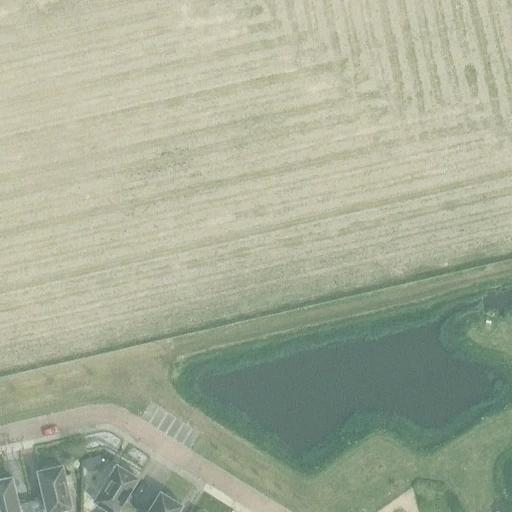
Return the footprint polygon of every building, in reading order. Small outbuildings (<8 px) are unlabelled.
[(87,423),(87,433),(107,434),(107,423),(87,423)] [(71,508),(69,498),(76,496),(71,474),(64,476),(62,465),(56,467),(56,464),(42,467),(43,470),(37,471),(43,498),(31,501),(33,511),(57,511),(71,508)] [(123,501),(138,478),(133,475),(134,473),(122,465),(121,468),(116,465),(93,501),(106,509),(105,511),(131,511),(134,508),(133,508),(123,501)] [(18,504),(11,477),(0,479),(0,511),(33,511),(31,501),(30,501),(30,502),(18,504)] [(177,502),(178,500),(166,493),(165,495),(160,492),(147,511),(139,511),(135,509),(134,508),(131,511),(177,511),(181,505),(177,502)]
